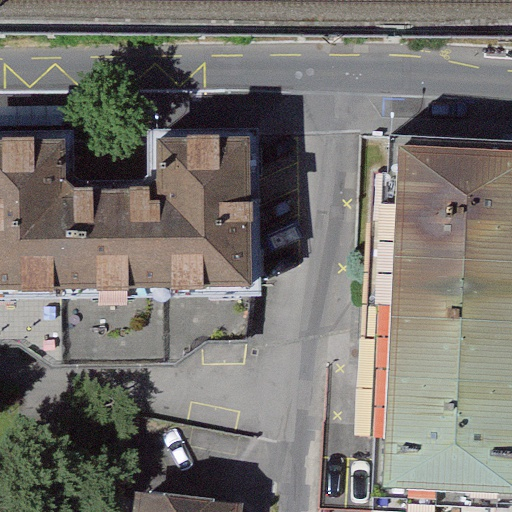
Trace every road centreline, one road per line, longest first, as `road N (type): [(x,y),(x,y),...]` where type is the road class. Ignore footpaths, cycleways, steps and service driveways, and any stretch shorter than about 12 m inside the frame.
road 1 (residential): [(323,70),(290,511)]
road 2 (residential): [(0,75),(323,70)]
road 3 (residential): [(323,70),(511,80)]
